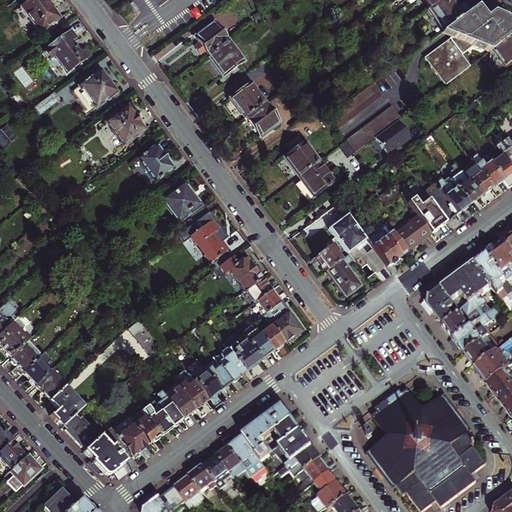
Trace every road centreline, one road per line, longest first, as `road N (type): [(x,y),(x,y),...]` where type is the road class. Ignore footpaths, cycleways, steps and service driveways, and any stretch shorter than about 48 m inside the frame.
road 1 (residential): [(336,334),(87,0)]
road 2 (residential): [(108,504),(281,375)]
road 3 (residential): [(511,447),(392,292)]
road 4 (residential): [(281,375),(383,511)]
road 5 (residential): [(108,504),(0,387)]
road 6 (residential): [(392,292),(511,203)]
